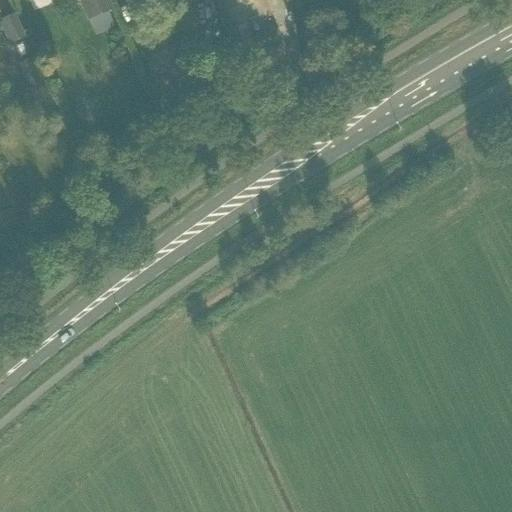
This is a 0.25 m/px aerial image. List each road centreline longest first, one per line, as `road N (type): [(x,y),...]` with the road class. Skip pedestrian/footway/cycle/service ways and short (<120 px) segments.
road 1 (primary): [(0,378),(177,242),(511,33)]
road 2 (track): [(511,107),(183,315)]
